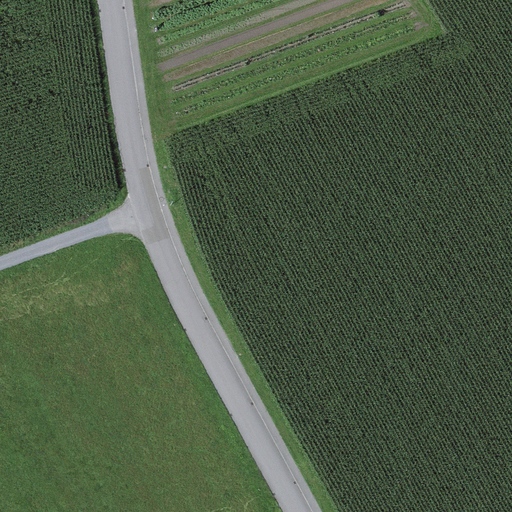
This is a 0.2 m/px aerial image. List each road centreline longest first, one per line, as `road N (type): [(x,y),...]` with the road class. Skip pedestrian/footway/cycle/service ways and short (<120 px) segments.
road 1 (residential): [(113,0),(144,210),(302,511)]
road 2 (track): [(144,210),(0,264)]
